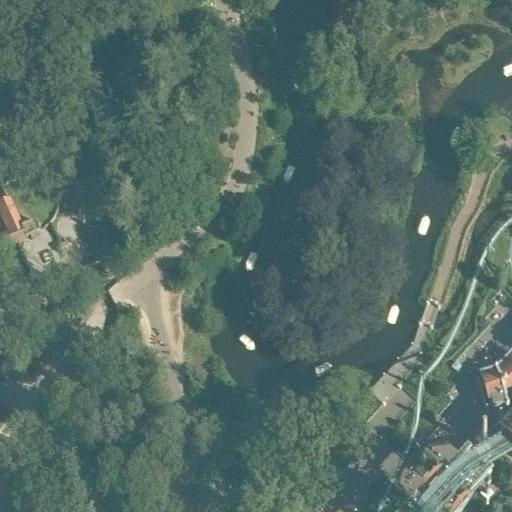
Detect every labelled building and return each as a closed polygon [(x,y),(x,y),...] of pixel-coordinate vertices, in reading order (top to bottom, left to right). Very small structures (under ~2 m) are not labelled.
[(3,188),(20,227),(36,221),(39,227),(55,219),(55,218),(57,215),(58,212),(59,208),(59,204),(59,199),(57,195),(55,190),(52,187),(55,183),(56,179),(55,175),(52,170),(48,168),(42,167),(37,169),(34,173),(34,178),(28,178),(20,180),(13,184),(3,188)] [(0,184),(0,230),(0,231),(0,230),(0,250),(24,239),(0,184)] [(35,222),(21,228),(26,239),(40,233),(35,222)] [(78,233),(63,240),(67,247),(81,240),(78,233)] [(57,311),(55,311),(53,318),(56,319),(64,322),(63,324),(64,325),(69,312),(68,312),(67,314),(62,313),(64,309),(62,307),(64,304),(62,302),(61,301),(58,305),(59,306),(57,311)] [(484,379),(484,380),(485,383),(494,411),(495,411),(504,408),(506,413),(509,412),(508,407),(511,405),(511,430),(511,431),(506,437),(501,443),(501,444),(502,444),(504,446),(506,448),(511,453),(511,358),(502,370),(498,374),(496,369),(495,370),(493,371),(495,376),(484,379)] [(482,430),(466,447),(474,455),(479,460),(481,462),(483,463),(497,449),(499,446),(494,441),(492,439),(490,437),(489,436),(485,433),(483,431),(482,430)] [(317,478),(329,488),(346,468),(335,458),(317,478)]
